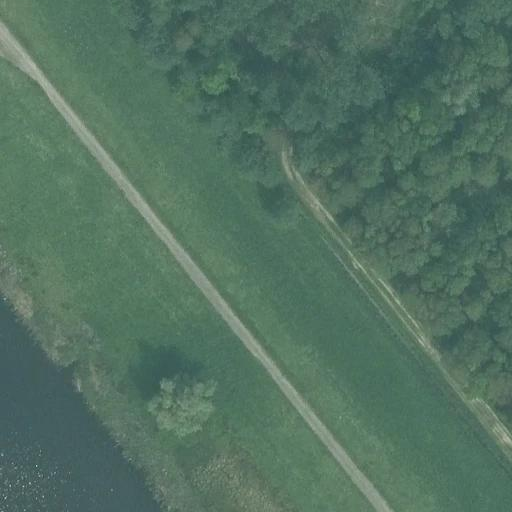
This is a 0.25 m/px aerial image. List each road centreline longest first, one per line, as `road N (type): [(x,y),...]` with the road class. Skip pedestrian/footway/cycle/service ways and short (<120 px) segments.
road 1 (unclassified): [(384,511),(0,28)]
road 2 (track): [(205,0),(290,107),(297,132),(293,185),(511,456)]
